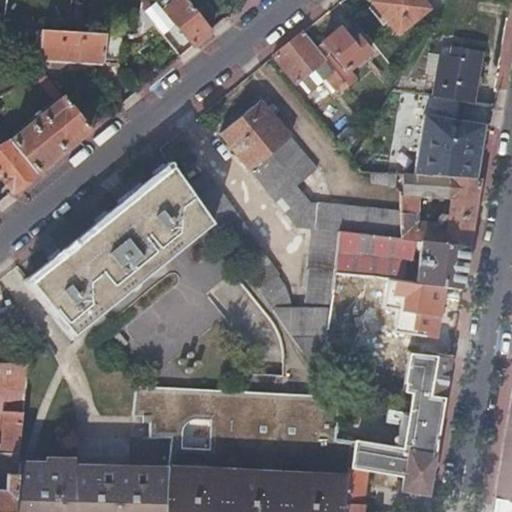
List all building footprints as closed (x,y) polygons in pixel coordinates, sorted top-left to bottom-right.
[(165,0),(160,4),(165,10),(177,1),(175,0),(165,0)] [(193,44),(211,29),(187,0),(175,0),(177,1),(165,10),(193,44)] [(374,0),(373,1),(400,35),(433,8),(425,0),(374,0)] [(87,4),(74,2),(71,28),(84,29),(87,4)] [(340,26),(316,46),(327,59),(334,68),(349,86),(355,81),(346,71),(370,51),(358,36),(352,41),(340,26)] [(18,39),(23,29),(9,28),(18,39)] [(104,61),(107,34),(70,32),(42,30),(41,56),(104,61)] [(316,46),(304,31),(290,42),(274,56),(295,83),(327,59),(316,46)] [(460,100),(473,102),(481,52),(453,48),(451,56),(441,54),(434,96),(460,100)] [(343,91),(349,86),(334,68),(324,77),(334,90),(339,87),(343,91)] [(55,106),(65,98),(45,73),(36,81),(55,106)] [(460,100),(434,96),(427,95),(425,108),(446,111),(456,119),(457,119),(460,100)] [(62,152),(90,129),(65,98),(55,106),(11,141),(35,173),(62,152)] [(422,101),(397,99),(391,166),(415,169),(422,101)] [(339,233),(401,239),(401,214),(312,202),(299,186),(317,169),(259,101),(222,135),(299,227),(313,229),(309,270),(310,271),(306,306),(292,308),(281,285),(276,277),(278,275),(207,171),(186,185),(212,224),(309,364),(323,364),(334,274),(339,233)] [(444,123),(442,118),(424,115),(415,176),(471,180),(479,128),(444,123)] [(471,180),(475,180),(484,124),(442,118),(444,123),(479,128),(471,180)] [(17,188),(35,173),(11,141),(0,125),(0,144),(2,147),(0,148),(0,176),(13,192),(17,188)] [(212,224),(186,185),(173,166),(29,283),(73,336),(212,224)] [(394,188),(394,175),(369,173),(369,181),(394,188)] [(401,239),(416,241),(421,242),(468,247),(473,218),(480,180),(475,180),(471,180),(415,176),(404,175),(404,195),(401,195),(401,214),(401,239)] [(414,261),(416,241),(401,239),(339,233),(334,274),(356,276),(358,255),(414,261)] [(465,269),(468,247),(421,242),(416,281),(462,285),(465,269)] [(434,453),(450,355),(424,352),(408,350),(403,382),(405,383),(404,390),(410,391),(406,413),(404,428),(400,449),(393,448),(389,448),(387,476),(402,478),(400,492),(406,494),(409,499),(415,500),(419,496),(426,497),(427,494),(429,481),(434,453)] [(0,511),(11,511),(17,466),(22,412),(27,364),(0,362),(0,386),(6,387),(4,411),(1,452),(0,451),(0,511)] [(336,435),(340,397),(314,395),(313,390),(306,390),(286,389),(286,393),(213,390),(134,386),(131,418),(149,418),(147,439),(168,440),(166,472),(162,511),(343,511),(345,504),(349,474),(353,441),(344,440),(335,439),(336,435)] [(398,420),(399,412),(391,411),(390,418),(398,420)] [(404,428),(406,413),(399,412),(398,420),(397,427),(404,428)] [(504,438),(501,455),(511,456),(511,414),(508,413),(504,438)] [(400,449),(404,428),(397,427),(393,448),(400,449)] [(368,473),(387,476),(389,448),(353,441),(349,474),(345,504),(364,506),(367,477),(368,473)] [(491,511),(511,511),(511,456),(501,455),(492,505),(492,508),(491,511)] [(17,466),(11,511),(162,511),(166,472),(17,466)]
